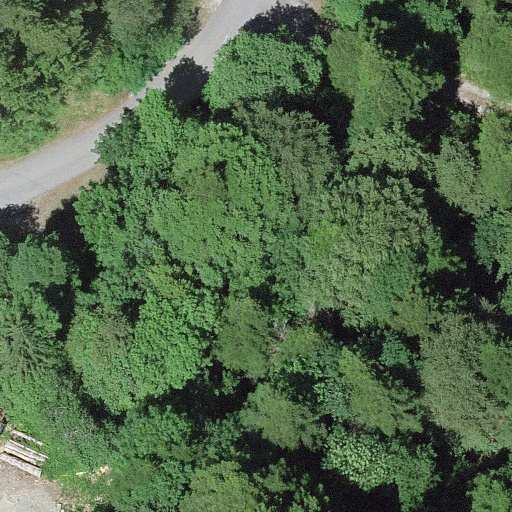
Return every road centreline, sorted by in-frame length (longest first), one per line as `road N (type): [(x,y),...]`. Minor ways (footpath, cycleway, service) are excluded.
road 1 (residential): [(242,0),(232,22),(140,111),(0,186)]
road 2 (track): [(232,22),(511,111)]
